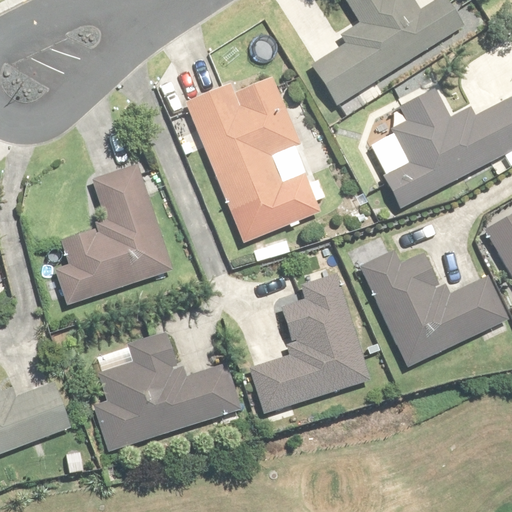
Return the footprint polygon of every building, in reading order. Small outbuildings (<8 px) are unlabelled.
[(344,0),(344,1),(361,28),(340,41),(345,49),(312,69),(336,108),(459,33),(441,3),(419,17),(408,0),(344,0)] [(300,148),(273,82),(234,97),(231,90),(187,107),(243,247),(317,217),(302,178),(280,187),(269,161),(300,148)] [(449,124),(434,94),(400,111),(409,130),(370,150),(401,211),(506,158),(511,169),(511,168),(511,106),(510,104),(473,122),(469,114),(449,124)] [(172,274),(138,170),(93,185),(108,230),(61,246),(69,270),(54,275),(66,310),(172,274)] [(511,219),(484,236),(511,281),(511,219)] [(441,302),(418,249),(363,273),(407,370),(505,326),(486,282),(441,302)] [(336,278),(301,289),(306,304),(282,311),(296,359),(251,373),(264,416),(368,385),(336,278)] [(0,312),(12,305),(0,285),(0,312)] [(184,383),(170,337),(130,349),(136,368),(100,379),(108,404),(94,409),(109,455),(240,414),(226,369),(184,383)] [(0,395),(0,457),(71,432),(55,388),(15,403),(11,391),(0,395)]
